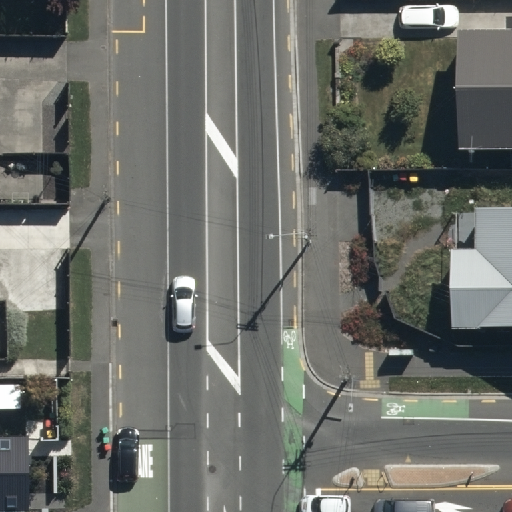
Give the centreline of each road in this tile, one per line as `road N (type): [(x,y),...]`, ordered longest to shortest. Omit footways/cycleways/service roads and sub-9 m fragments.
road 1 (secondary): [(223,491),(219,0)]
road 2 (tertiary): [(511,488),(223,491)]
